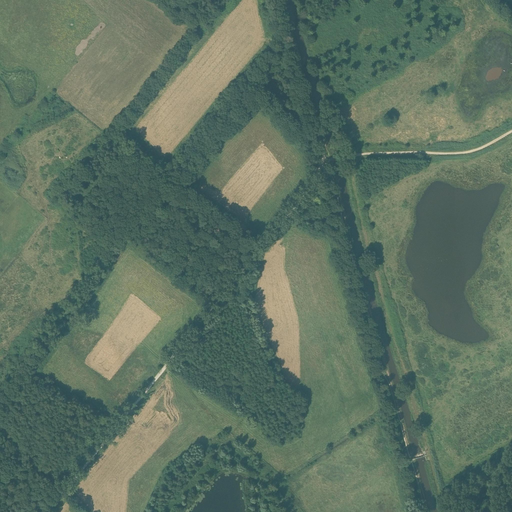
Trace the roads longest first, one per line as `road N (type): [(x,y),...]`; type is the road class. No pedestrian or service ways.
road 1 (track): [(325,161),(68,487)]
road 2 (track): [(353,155),(359,218),(446,511)]
road 3 (track): [(511,131),(459,154),(325,161)]
